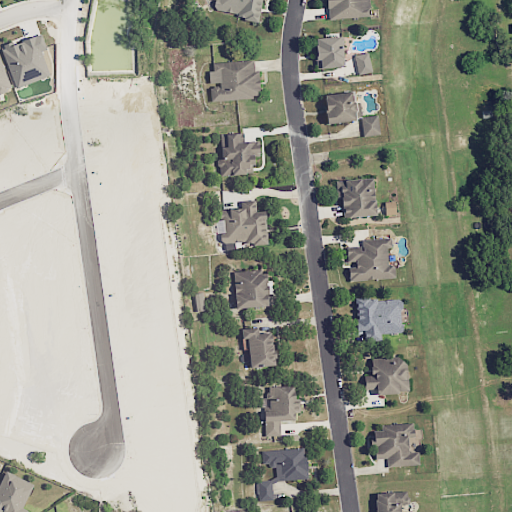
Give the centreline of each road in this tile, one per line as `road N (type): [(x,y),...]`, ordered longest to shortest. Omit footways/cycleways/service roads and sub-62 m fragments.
road 1 (residential): [(298,0),(290,72),(351,511)]
road 2 (residential): [(66,80),(106,362),(102,445)]
